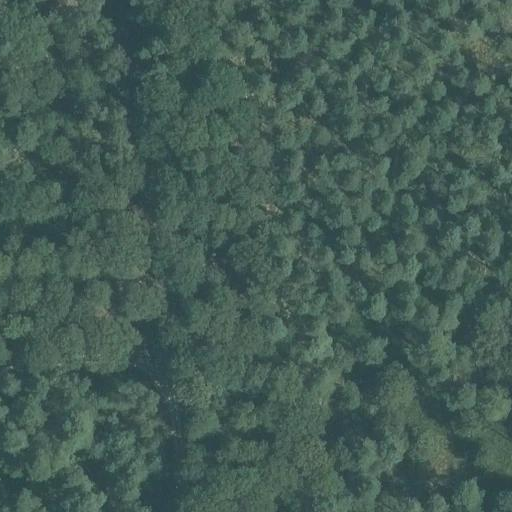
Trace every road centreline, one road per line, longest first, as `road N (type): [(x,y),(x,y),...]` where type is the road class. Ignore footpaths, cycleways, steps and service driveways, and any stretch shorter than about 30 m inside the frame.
road 1 (track): [(120,0),(179,511)]
road 2 (track): [(162,370),(0,382)]
